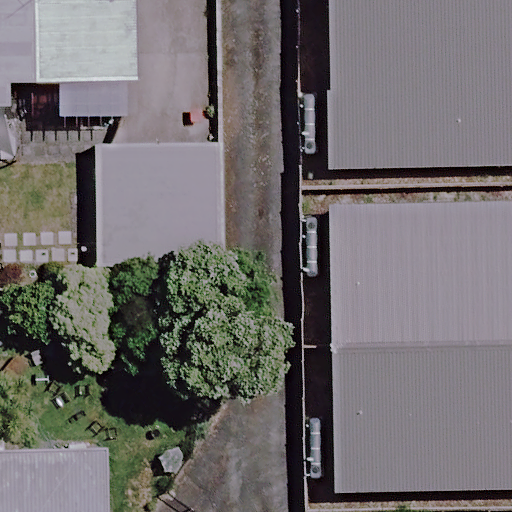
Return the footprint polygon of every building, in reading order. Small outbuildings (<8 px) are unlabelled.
[(0,0),(0,111),(12,112),(11,87),(128,86),(127,0),(0,0)] [(511,0),(292,0),(294,106),(457,104),(460,362),(511,361),(511,0)] [(223,271),(222,148),(96,149),(97,271),(223,271)] [(479,447),(479,379),(361,379),(361,447),(479,447)] [(0,511),(109,511),(108,452),(0,454),(0,511)]
